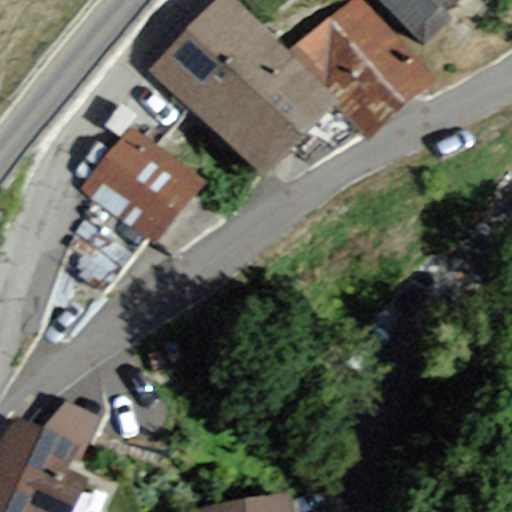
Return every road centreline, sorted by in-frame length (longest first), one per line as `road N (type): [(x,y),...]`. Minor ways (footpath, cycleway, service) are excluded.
road 1 (residential): [(0,425),(100,340),(320,184),(511,80)]
road 2 (residential): [(189,0),(68,157),(0,353)]
road 3 (residential): [(377,511),(375,434),(406,348),(511,211)]
road 4 (unclassified): [(0,150),(124,0)]
